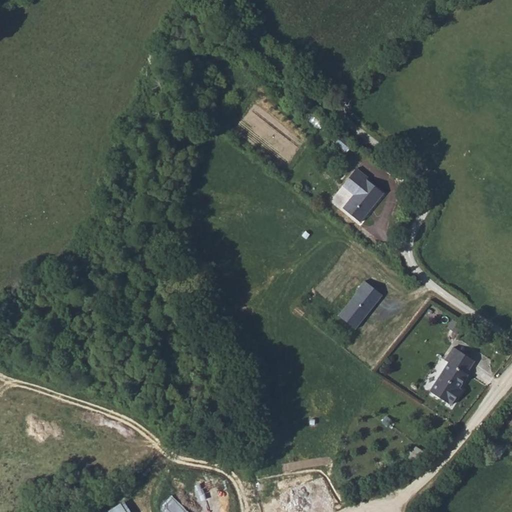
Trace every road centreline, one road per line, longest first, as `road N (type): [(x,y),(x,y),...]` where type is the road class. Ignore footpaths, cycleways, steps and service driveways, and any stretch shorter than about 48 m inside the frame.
road 1 (unclassified): [(511,339),(429,284),(407,258),(426,192),(419,180),(214,0)]
road 2 (track): [(244,511),(230,475),(173,458),(140,427),(0,376)]
